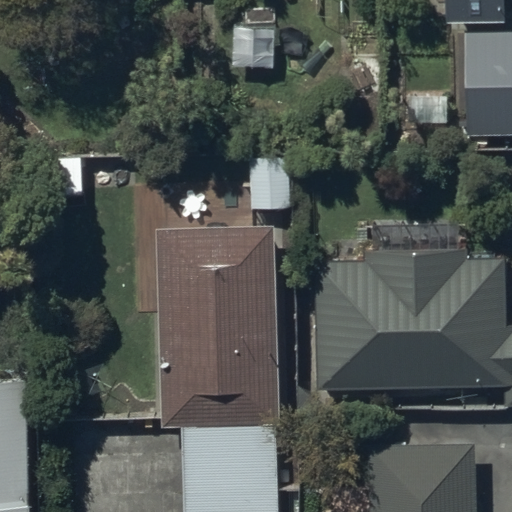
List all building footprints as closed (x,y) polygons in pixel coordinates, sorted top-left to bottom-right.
[(502,0),(443,0),(443,27),(503,27),(502,0)] [(511,31),(465,32),(466,137),(511,135),(511,31)] [(292,159),(253,159),(254,211),(292,211),(292,159)] [(366,260),(319,259),(321,390),(504,386),(504,406),(511,406),(511,322),(504,323),(503,264),(466,264),(465,251),(455,251),(454,218),(374,220),(375,250),(366,251),(366,260)] [(277,511),(276,230),(157,230),(164,429),(187,429),(187,511),(277,511)] [(0,511),(32,511),(30,382),(0,382),(0,511)] [(371,511),(474,511),(474,448),(371,449),(371,511)]
